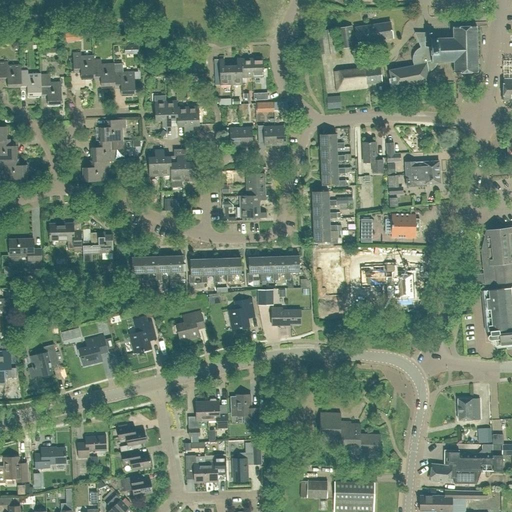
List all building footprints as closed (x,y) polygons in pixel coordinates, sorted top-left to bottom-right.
[(392,38),(390,22),(355,27),(358,43),(359,43),(392,38)] [(352,26),(337,28),(340,49),(355,47),(352,26)] [(435,66),(437,62),(453,61),(454,73),(478,72),(476,26),(453,27),(453,38),(430,39),(431,47),(425,47),(425,35),(415,34),(420,47),(417,49),(414,52),(412,56),(412,60),(414,65),(389,70),(392,89),(430,81),(428,71),(431,70),(433,68),(435,66)] [(332,28),(321,30),(324,55),(335,53),(332,28)] [(65,34),(66,42),(73,41),(72,33),(65,34)] [(125,45),(125,55),(139,54),(138,44),(125,45)] [(94,78),(94,61),(93,56),(81,56),(81,53),(73,54),(74,69),(81,69),(81,78),(94,78)] [(242,59),(242,58),(237,58),(237,66),(231,66),(231,84),(242,84),(242,77),(242,59)] [(231,84),(231,66),(224,66),(224,59),(220,59),(220,66),(219,66),(220,85),(231,84)] [(252,59),(242,59),(242,77),(252,77),(252,59)] [(252,59),(252,77),(263,77),(263,59),(252,59)] [(94,61),(94,78),(100,77),(101,86),(114,85),(114,64),(100,64),(100,61),(94,61)] [(21,87),(21,71),(20,66),(7,66),(7,63),(0,63),(0,81),(7,81),(8,87),(21,87)] [(121,85),(121,89),(121,94),(135,93),(134,72),(121,72),(121,69),(121,63),(114,64),(114,85),(121,85)] [(382,83),(380,66),(334,72),(336,91),(366,88),(366,84),(382,83)] [(41,95),(40,79),(40,74),(28,74),(28,71),(21,71),(21,87),(27,87),(28,96),(41,95)] [(40,79),(41,95),(47,95),(48,105),(61,104),(60,82),(48,83),(47,79),(40,79)] [(511,79),(503,79),(503,100),(511,100),(511,79)] [(328,108),(340,107),(339,96),(327,98),(328,108)] [(177,120),(177,108),(177,101),(166,102),(166,127),(171,127),(171,120),(177,120)] [(166,127),(166,102),(154,102),(155,120),(162,120),(162,127),(166,127)] [(256,103),(257,113),(265,112),(265,102),(256,103)] [(189,133),(188,107),(177,108),(177,120),(177,126),(184,126),(184,133),(189,133)] [(188,107),(189,133),(193,133),(193,125),(199,125),(199,107),(188,107)] [(101,141),(117,140),(123,140),(122,127),(125,127),(125,120),(109,121),(110,128),(100,128),(101,141)] [(275,145),(275,126),(264,126),(264,145),(275,145)] [(275,126),(275,145),(286,144),(286,126),(275,126)] [(241,146),(241,127),(229,128),(230,146),(241,146)] [(241,127),(241,146),(253,145),(252,127),(241,127)] [(320,134),(320,147),(336,147),(336,149),(344,149),(344,143),(337,143),(336,134),(320,134)] [(0,160),(1,160),(16,159),(16,146),(7,146),(7,140),(0,140),(0,160)] [(117,140),(101,141),(101,148),(93,148),(93,161),(109,161),(114,160),(114,147),(117,147),(117,140)] [(363,142),(363,162),(372,162),(373,172),(383,171),(382,160),(376,160),(375,142),(363,142)] [(320,147),(321,160),(337,159),(337,161),(345,161),(344,155),(337,156),(336,149),(336,147),(320,147)] [(182,181),(181,156),(181,149),(174,150),(174,156),(177,156),(177,163),(171,163),(171,175),(171,181),(182,181)] [(160,176),(159,150),(155,150),(155,157),(148,157),(149,176),(160,176)] [(171,163),(171,157),(164,157),(164,150),(159,150),(160,176),(171,175),(171,163)] [(400,153),(386,153),(387,162),(400,161),(400,153)] [(181,156),(182,181),(193,181),(192,162),(186,162),(186,155),(181,156)] [(16,159),(1,160),(1,167),(4,167),(5,180),(26,178),(26,165),(17,166),(16,159)] [(351,167),(345,168),(337,168),(337,161),(337,159),(321,160),(321,172),(337,172),(337,174),(345,173),(345,171),(351,170),(351,167)] [(109,161),(93,161),(94,168),(84,168),(85,181),(106,180),(106,168),(109,167),(109,161)] [(415,161),(405,162),(406,187),(425,186),(425,184),(440,183),(439,161),(415,162),(415,161)] [(338,181),(337,174),(337,172),(321,172),(322,186),(338,185),(338,187),(346,186),(345,180),(338,181)] [(246,185),(264,184),(264,173),(246,173),(246,185)] [(264,184),(246,185),(246,196),(265,195),(264,184)] [(389,195),(403,194),(402,186),(388,187),(389,195)] [(312,192),(313,205),(329,204),(329,206),(336,206),(336,200),(328,200),(328,191),(312,192)] [(266,195),(265,195),(246,196),(240,196),(240,207),(259,206),(259,200),(266,200),(266,195)] [(313,205),(313,217),(329,216),(329,218),(337,218),(336,213),(329,213),(329,206),(329,204),(313,205)] [(259,206),(240,207),(241,218),(260,218),(260,217),(266,217),(266,212),(259,213),(259,206)] [(391,215),(391,237),(415,238),(415,231),(419,231),(419,219),(415,218),(415,215),(391,215)] [(313,217),(314,230),(330,229),(330,231),(337,231),(337,225),(329,225),(329,218),(329,216),(313,217)] [(379,217),(380,237),(391,237),(390,217),(379,217)] [(68,240),(68,245),(68,250),(73,249),(73,251),(81,251),(81,244),(81,231),(73,231),(73,223),(49,224),(49,240),(68,240)] [(511,227),(485,230),(486,233),(485,233),(481,251),(484,285),(511,282),(511,227)] [(330,229),(314,230),(314,243),(330,242),(330,244),(338,244),(338,238),(330,238),(330,231),(330,229)] [(89,233),(90,241),(82,241),(83,261),(91,261),(91,254),(112,253),(112,235),(103,236),(103,232),(89,233)] [(41,262),(41,249),(33,249),(33,239),(9,240),(9,256),(27,255),(28,262),(41,262)] [(318,267),(323,267),(324,286),(328,286),(328,294),(343,293),(342,268),(338,268),(337,253),(317,254),(318,267)] [(149,273),(156,273),(158,273),(157,256),(145,257),(145,273),(143,273),(143,280),(149,280),(149,273)] [(162,272),(169,272),(170,272),(170,256),(157,256),(158,273),(156,273),(156,280),(162,280),(162,272)] [(170,272),(169,272),(169,280),(174,280),(174,272),(183,272),(182,256),(170,256),(170,272)] [(278,273),(285,273),(287,272),(286,256),(274,257),(274,273),(272,273),(273,280),(278,280),(278,273)] [(287,272),(285,273),(285,280),(291,280),(291,272),(300,272),(299,256),(286,256),(287,272)] [(136,273),(143,273),(145,273),(145,257),(132,257),(132,273),(131,273),(131,281),(137,281),(136,273)] [(253,274),(260,273),(262,273),(261,257),(248,257),(248,273),(247,273),(247,281),(253,281),(253,274)] [(265,273),(272,273),(274,273),(274,257),(261,257),(262,273),(260,273),(260,281),(265,280),(265,273)] [(207,275),(214,275),(216,275),(215,258),(203,259),(203,275),(201,275),(202,283),(207,282),(207,275)] [(220,274),(227,274),(228,274),(228,258),(215,258),(216,275),(214,275),(214,282),(220,282),(220,274)] [(228,274),(227,274),(227,282),(232,282),(232,274),(241,274),(241,258),(228,258),(228,274)] [(194,276),(201,275),(203,275),(203,259),(190,259),(190,275),(189,275),(189,283),(194,283),(194,276)] [(394,265),(360,267),(361,288),(386,287),(386,299),(396,298),(397,305),(411,304),(411,298),(413,298),(412,274),(394,275),(394,265)] [(511,288),(510,289),(510,288),(485,290),(489,331),(490,334),(488,336),(487,338),(488,339),(490,340),(497,346),(504,345),(508,341),(511,340),(511,288)] [(257,290),(257,305),(273,305),(273,290),(257,290)] [(231,329),(247,327),(245,319),(254,317),(250,299),(234,302),(235,310),(228,311),(231,329)] [(278,308),(271,308),(272,326),(289,325),(289,324),(301,324),(301,310),(278,310),(278,308)] [(204,325),(200,312),(182,316),(184,323),(176,325),(180,342),(198,337),(196,327),(204,325)] [(154,335),(151,321),(143,323),(142,317),(132,319),(135,333),(129,335),(134,353),(150,349),(147,337),(154,335)] [(106,350),(103,336),(85,341),(86,347),(78,349),(83,366),(101,361),(99,352),(106,350)] [(58,365),(53,345),(43,347),(44,353),(30,356),(33,367),(28,368),(31,379),(52,374),(51,367),(58,365)] [(2,351),(0,351),(0,382),(4,383),(4,369),(10,369),(9,350),(2,351)] [(259,421),(259,408),(251,408),(250,394),(236,395),(237,416),(244,416),(245,422),(259,421)] [(479,399),(472,399),(472,398),(457,399),(458,421),(473,420),(480,419),(479,399)] [(210,399),(209,402),(207,402),(208,420),(217,420),(217,428),(228,428),(227,415),(219,415),(218,401),(217,401),(215,399),(210,399)] [(188,429),(199,429),(199,421),(208,420),(207,402),(195,402),(196,416),(188,417),(188,429)] [(304,418),(303,439),(360,440),(359,459),(381,459),(381,453),(385,453),(386,434),(387,434),(387,426),(383,425),(383,418),(370,418),(370,415),(354,415),(354,419),(348,419),(349,415),(340,415),(339,419),(334,419),(334,414),(325,414),(325,418),(320,418),(320,414),(311,414),(311,418),(304,418)] [(119,440),(126,438),(127,446),(146,442),(144,430),(130,432),(129,427),(116,429),(119,440)] [(478,443),(491,442),(491,428),(477,428),(478,443)] [(106,450),(105,436),(85,437),(85,443),(77,443),(78,458),(89,457),(88,451),(106,450)] [(261,464),(260,444),(252,444),(253,464),(261,464)] [(455,470),(474,471),(502,471),(502,455),(492,455),(492,444),(482,444),(482,449),(476,455),(459,455),(459,452),(446,452),(446,465),(452,466),(452,467),(455,467),(455,470)] [(511,444),(502,445),(492,444),(492,455),(511,454),(511,444)] [(66,463),(65,448),(52,448),(52,447),(41,448),(41,454),(35,454),(35,468),(49,468),(49,464),(66,463)] [(151,466),(148,453),(134,456),(133,450),(121,453),(123,465),(131,463),(132,470),(151,466)] [(205,463),(206,482),(217,481),(217,467),(225,467),(224,454),(214,455),(214,463),(205,463)] [(206,482),(205,463),(196,464),(196,455),(185,456),(186,468),(194,468),(194,482),(206,482)] [(27,481),(27,465),(19,466),(19,457),(4,457),(4,479),(16,478),(16,482),(27,481)] [(247,480),(247,458),(233,459),(233,481),(247,480)] [(452,466),(446,465),(431,464),(430,481),(453,483),(474,483),(474,471),(455,470),(455,467),(452,467),(452,466)] [(146,497),(145,493),(152,492),(150,479),(135,482),(134,476),(120,479),(122,491),(132,489),(134,499),(146,497)] [(327,498),(327,481),(307,481),(306,498),(327,498)] [(373,511),(374,483),(334,482),(333,511),(373,511)] [(451,511),(452,498),(487,498),(487,490),(445,490),(445,496),(420,496),(420,511),(423,511),(451,511)] [(124,511),(128,508),(113,492),(104,501),(111,508),(107,511),(124,511)]
